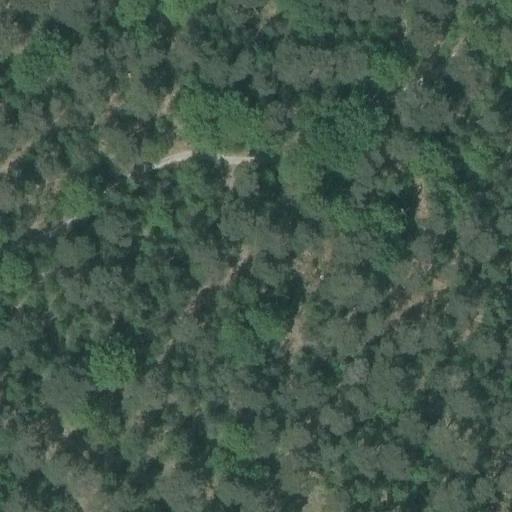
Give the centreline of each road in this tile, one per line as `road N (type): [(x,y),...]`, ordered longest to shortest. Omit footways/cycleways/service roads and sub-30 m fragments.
road 1 (track): [(0,255),(43,241),(166,158),(275,159)]
road 2 (track): [(511,11),(444,67),(275,159)]
